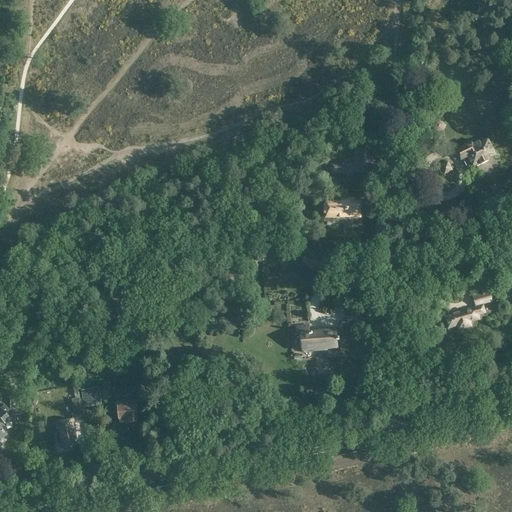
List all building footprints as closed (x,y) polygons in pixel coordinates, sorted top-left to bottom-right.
[(422,129),(415,137),(420,141),(426,133),(422,129)] [(474,167),(481,164),(481,165),(489,161),(487,158),(494,155),(487,140),(480,144),(480,142),(472,146),(470,143),(463,146),(464,146),(463,147),(463,148),(457,151),(461,159),(462,159),(467,168),(473,165),(474,167)] [(344,172),(368,173),(368,162),(367,162),(367,148),(354,148),(354,162),(353,162),(353,165),(344,165),(344,164),(331,164),(331,165),(329,167),(329,170),(331,172),(331,173),(344,173),(344,172)] [(439,167),(441,172),(450,168),(448,162),(439,167)] [(334,202),(326,202),(326,217),(334,217),(341,217),(348,217),(353,217),(360,217),(361,202),(354,202),(354,199),(345,199),(345,202),(334,202)] [(485,239),(481,232),(462,241),(466,248),(485,239)] [(305,255),(301,264),(308,267),(308,268),(317,272),(317,271),(324,273),(327,264),(305,255)] [(457,326),(458,330),(471,326),(470,322),(479,319),(478,315),(485,313),(482,302),(485,301),(486,303),(490,302),(490,300),(491,299),(488,288),(481,290),(482,295),(477,296),(480,306),(445,317),(448,328),(457,326)] [(338,330),(309,333),(309,326),(295,327),(296,334),(301,334),(301,338),(300,339),(300,345),(302,346),(302,350),(329,348),(330,349),(334,349),(335,348),(338,348),(337,341),(339,340),(338,330)] [(99,387),(82,389),(85,407),(102,404),(99,387)] [(23,409),(23,397),(10,397),(9,409),(11,409),(23,409)] [(75,411),(72,412),(73,420),(73,421),(83,419),(79,398),(75,398),(73,402),(75,411)] [(136,401),(115,403),(116,412),(119,411),(120,423),(137,422),(136,401)] [(0,418),(6,413),(9,411),(4,406),(0,409),(0,418)] [(0,418),(0,445),(1,445),(0,444),(0,439),(6,435),(0,428),(0,427),(9,419),(6,416),(8,414),(6,413),(0,418)] [(73,421),(73,420),(56,423),(57,429),(60,430),(60,434),(57,435),(56,437),(57,441),(58,442),(62,442),(63,449),(78,446),(73,421)]
